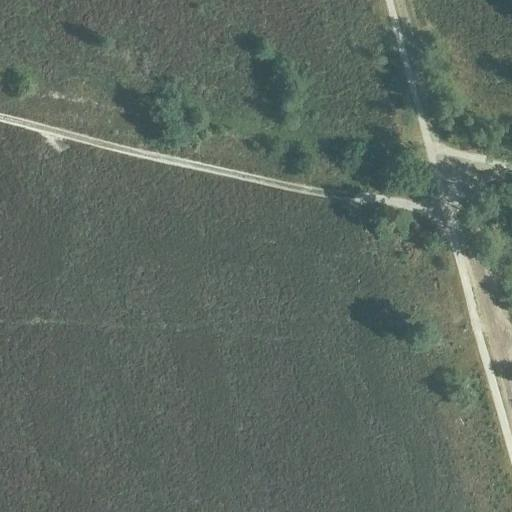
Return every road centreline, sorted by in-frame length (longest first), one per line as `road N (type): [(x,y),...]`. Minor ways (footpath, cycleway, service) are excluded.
road 1 (track): [(462,213),(321,195),(0,118)]
road 2 (track): [(494,332),(447,163)]
road 3 (track): [(447,163),(404,0)]
